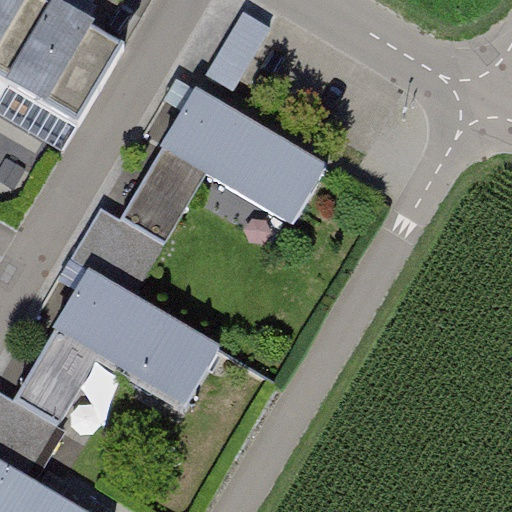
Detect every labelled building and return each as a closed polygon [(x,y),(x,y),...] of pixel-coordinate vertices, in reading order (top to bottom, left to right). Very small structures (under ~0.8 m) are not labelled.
[(0,0),(0,69),(39,0),(0,0)] [(100,32),(55,7),(11,85),(56,110),(100,32)] [(269,30),(245,17),(210,80),(234,93),(269,30)] [(335,174),(198,95),(164,153),(301,233),(335,174)] [(167,248),(102,213),(76,260),(141,296),(167,248)] [(227,354),(91,276),(52,343),(188,422),(227,354)] [(66,431),(0,397),(0,457),(42,478),(66,431)] [(75,511),(0,467),(0,511),(75,511)]
